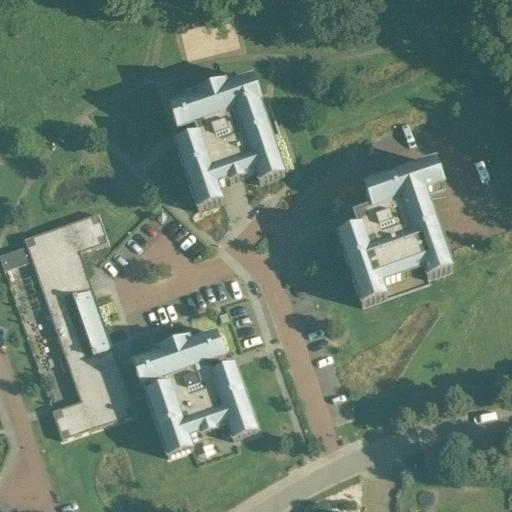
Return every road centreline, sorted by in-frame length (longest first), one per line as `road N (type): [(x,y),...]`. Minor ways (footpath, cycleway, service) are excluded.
road 1 (residential): [(338,470),(265,268),(292,222),(335,186),(449,149),(469,213),(449,220)]
road 2 (unclassified): [(338,470),(421,436),(511,419)]
road 3 (residential): [(48,511),(0,356)]
